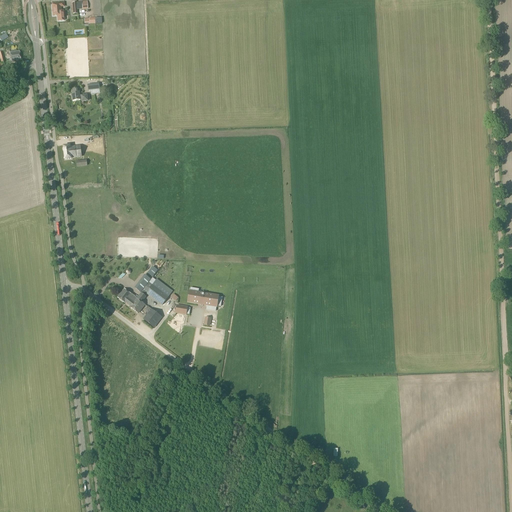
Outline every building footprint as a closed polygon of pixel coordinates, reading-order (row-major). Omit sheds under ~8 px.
[(57,16),(57,22),(65,21),(64,12),(60,12),(60,7),(64,7),(64,3),(52,4),(53,16),(57,16)] [(10,53),(11,62),(20,60),(19,52),(10,53)] [(100,93),(99,84),(95,85),(96,90),(92,91),(91,85),(88,85),(88,91),(90,91),(91,94),(100,93)] [(72,90),(73,101),(80,100),(80,98),(80,96),(79,89),(72,90)] [(64,147),(65,160),(71,159),(71,157),(76,157),(75,147),(70,148),(70,146),(64,147)] [(131,267),(126,273),(132,277),(136,272),(131,267)] [(151,280),(145,275),(143,278),(138,285),(144,290),(149,283),(151,280)] [(149,283),(143,291),(162,305),(166,301),(168,297),(149,283)] [(125,303),(131,307),(137,298),(131,294),(124,289),(117,298),(125,303)] [(206,310),(215,312),(216,307),(217,307),(218,297),(190,292),(188,302),(207,305),(206,310)] [(131,307),(130,307),(138,314),(145,305),(141,302),(146,297),(141,293),(137,298),(131,307)] [(185,315),(186,310),(187,308),(177,306),(175,313),(185,315)] [(144,319),(154,327),(162,318),(147,307),(144,310),(148,313),(144,319)]
